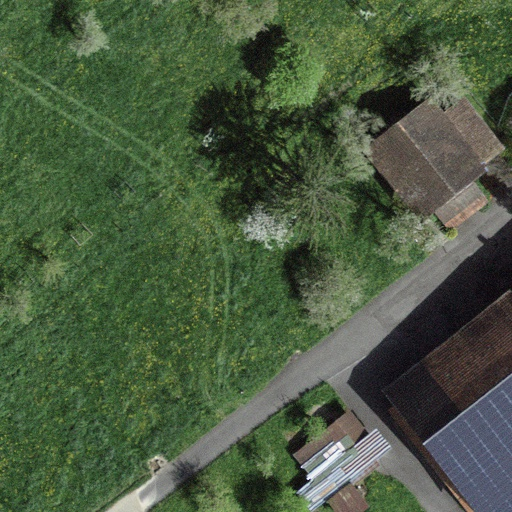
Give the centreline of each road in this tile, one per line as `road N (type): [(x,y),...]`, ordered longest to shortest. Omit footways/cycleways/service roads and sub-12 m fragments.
road 1 (residential): [(511,205),(276,386)]
road 2 (track): [(113,511),(276,386)]
